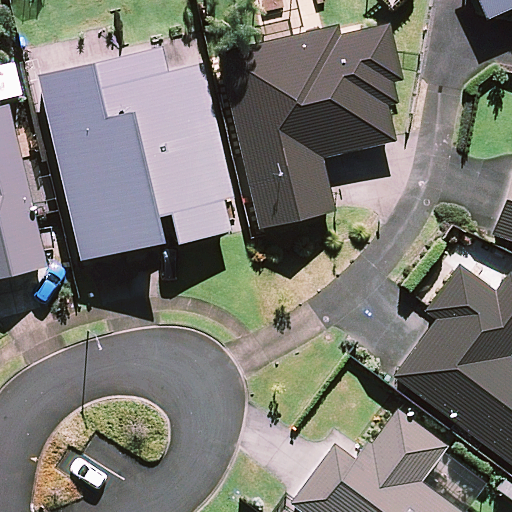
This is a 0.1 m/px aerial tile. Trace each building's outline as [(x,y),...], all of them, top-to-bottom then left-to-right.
[(511,0),(475,0),(485,21),(511,8),(511,0)] [(388,107),(394,106),(390,87),(401,85),(388,20),(220,55),(256,229),(332,213),(320,158),(396,142),(388,107)] [(231,201),(201,65),(168,72),(163,48),(37,75),(78,261),(161,243),(155,219),(171,215),(176,240),(228,229),(223,203),(231,201)] [(0,278),(43,268),(8,111),(0,113),(0,278)] [(511,184),(494,237),(511,243),(511,184)] [(493,293),(459,267),(429,308),(441,317),(394,378),(511,467),(511,360),(508,358),(511,352),(511,287),(503,280),(493,293)] [(458,511),(419,482),(446,447),(396,410),(355,463),(334,447),(291,505),(300,511),(458,511)]
